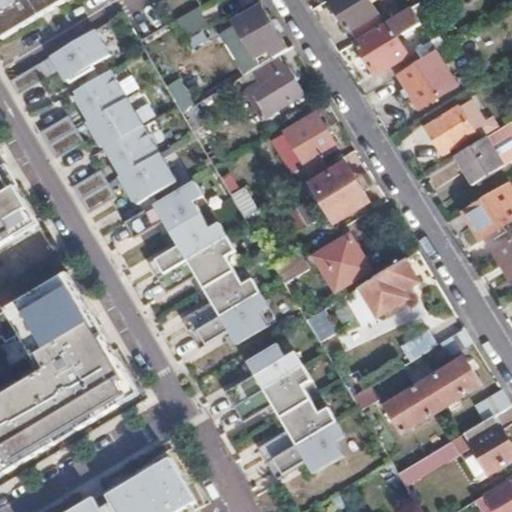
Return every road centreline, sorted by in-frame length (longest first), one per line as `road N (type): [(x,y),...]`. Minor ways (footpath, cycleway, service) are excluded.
road 1 (residential): [(0,95),(189,408),(11,511)]
road 2 (residential): [(289,0),(511,361)]
